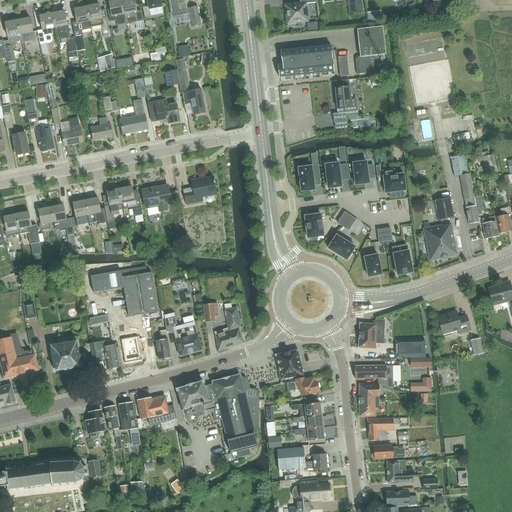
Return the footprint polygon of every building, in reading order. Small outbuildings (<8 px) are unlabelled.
[(117,31),(127,29),(124,15),(121,0),(120,0),(109,2),(110,10),(107,10),(111,28),(117,27),(117,31)] [(121,0),(124,15),(126,24),(137,22),(143,21),(141,11),(136,12),(134,0),(121,0)] [(149,10),(162,8),(160,0),(146,0),(148,7),(143,8),(145,19),(150,18),(149,10)] [(169,0),(170,1),(169,2),(172,15),(173,17),(174,18),(176,18),(181,17),(181,15),(190,14),(189,9),(186,9),(186,5),(184,0),(169,0)] [(306,4),(316,3),(315,0),(298,0),(299,4),(285,6),(287,24),(307,22),(306,4)] [(348,0),(349,5),(350,14),(362,13),(360,0),(348,0)] [(99,4),(86,7),(89,22),(90,26),(91,26),(95,26),(101,24),(102,30),(109,29),(107,17),(102,18),(99,4)] [(90,26),(89,22),(86,7),(74,9),(76,22),(72,23),(74,37),(82,35),(81,30),(91,28),(91,26),(90,26)] [(197,7),(189,9),(190,14),(192,26),(201,25),(197,7)] [(65,11),(52,14),(55,28),(58,27),(61,43),(67,42),(69,52),(77,51),(74,37),(70,38),(68,25),(67,25),(65,11)] [(42,30),(37,31),(40,45),(47,44),(47,43),(50,43),(51,42),(52,42),(52,40),(52,39),(51,34),(51,29),(55,28),(52,14),(51,14),(50,13),(48,13),(47,13),(46,14),(45,15),(39,16),(42,30)] [(17,21),(20,35),(21,35),(32,33),(32,32),(29,18),(17,21)] [(152,20),(145,22),(146,28),(149,27),(150,32),(157,31),(155,21),(152,21),(152,20)] [(15,61),(13,49),(15,46),(15,45),(16,43),(22,42),(20,35),(17,21),(5,23),(8,38),(9,43),(9,46),(4,46),(6,58),(8,62),(15,61)] [(373,57),(385,55),(382,27),(357,30),(360,57),(359,57),(355,61),(357,75),(375,73),(373,57)] [(32,33),(21,35),(22,43),(35,40),(36,40),(34,32),(32,32),(32,33)] [(76,46),(84,44),(82,35),(74,37),(76,46)] [(47,44),(40,45),(42,55),(49,54),(47,44)] [(334,72),(331,46),(285,51),(285,52),(277,53),(278,60),(279,65),(277,65),(278,78),(334,72)] [(156,53),(150,54),(151,62),(166,59),(165,53),(167,53),(165,47),(155,49),(156,53)] [(188,48),(179,50),(180,57),(189,56),(189,54),(188,51),(188,48)] [(347,56),(337,57),(340,77),(349,76),(347,56)] [(112,57),(105,59),(109,70),(115,68),(112,57)] [(173,71),(165,73),(166,78),(170,78),(171,86),(179,84),(177,70),(176,70),(173,71)] [(178,72),(180,84),(189,82),(186,70),(178,72)] [(36,77),(29,78),(31,86),(38,84),(36,77)] [(138,98),(146,97),(145,93),(143,78),(134,80),(129,81),(130,85),(135,84),(138,98)] [(348,80),(334,81),(337,113),(332,114),(333,123),(346,122),(346,113),(357,112),(355,100),(350,100),(348,80)] [(52,83),(46,85),(54,125),(61,124),(57,108),(57,109),(54,94),(52,83)] [(193,115),(205,113),(200,90),(183,93),(185,105),(191,103),(193,115)] [(105,114),(113,113),(110,97),(102,98),(105,114)] [(166,100),(148,103),(151,122),(158,121),(158,122),(166,121),(170,120),(170,124),(180,122),(178,110),(177,110),(176,104),(167,106),(166,100)] [(133,103),(136,118),(119,121),(122,135),(147,130),(142,101),(133,103)] [(40,128),(37,113),(27,115),(30,130),(35,129),(40,152),(54,149),(50,131),(49,127),(42,128),(40,128)] [(6,129),(13,128),(10,114),(3,115),(6,129)] [(69,122),(59,124),(62,134),(64,147),(83,143),(80,131),(79,125),(77,118),(69,120),(69,122)] [(93,141),(112,138),(109,125),(107,126),(106,119),(99,120),(100,127),(90,129),(93,141)] [(16,156),(29,154),(25,133),(12,136),(16,156)] [(483,152),(487,172),(497,170),(493,150),(483,152)] [(476,206),(470,174),(468,174),(465,155),(452,157),(455,176),(460,176),(466,208),(469,224),(478,222),(476,206)] [(368,179),(375,178),(373,165),(367,166),(366,162),(353,163),(355,185),(369,183),(368,179)] [(347,165),(339,166),(339,163),(325,165),(328,189),(341,187),(341,180),(349,179),(347,165)] [(298,168),(299,177),(300,182),(300,183),(301,192),(302,192),(309,191),(310,191),(314,190),(315,190),(314,185),(320,185),(318,166),(298,168)] [(385,191),(386,193),(389,192),(390,199),(405,197),(404,190),(405,190),(403,174),(394,176),(394,170),(383,172),(385,186),(385,191)] [(215,184),(214,181),(213,181),(213,178),(191,181),(192,188),(183,190),(187,205),(204,202),(203,198),(217,195),(215,184)] [(132,187),(119,189),(123,209),(132,207),(134,217),(135,216),(142,215),(139,197),(134,198),(132,191),(132,187)] [(166,204),(170,204),(167,187),(159,189),(159,188),(143,191),(148,216),(160,214),(160,212),(167,210),(166,204)] [(110,206),(105,207),(105,209),(108,223),(109,230),(115,228),(113,215),(119,214),(118,210),(123,209),(119,189),(107,191),(108,196),(110,206)] [(482,195),(475,197),(477,212),(484,211),(482,195)] [(98,198),(85,201),(90,223),(97,222),(98,225),(108,223),(105,209),(100,210),(98,198)] [(439,221),(454,218),(450,198),(435,201),(439,221)] [(71,219),(73,227),(90,223),(85,201),(73,203),(76,218),(71,219)] [(63,205),(51,208),(54,222),(55,230),(66,228),(67,235),(73,234),(74,234),(73,227),(71,219),(66,220),(63,205)] [(51,208),(38,210),(41,224),(39,225),(41,230),(50,228),(49,223),(54,222),(51,208)] [(508,215),(511,215),(509,208),(500,209),(501,216),(496,217),(499,233),(501,233),(502,236),(505,235),(506,232),(511,231),(508,215)] [(29,212),(16,214),(19,229),(20,234),(27,233),(30,244),(31,244),(33,256),(41,254),(39,243),(40,242),(38,235),(36,225),(31,226),(29,212)] [(338,223),(343,227),(350,216),(345,213),(338,223)] [(16,214),(4,217),(7,231),(5,232),(6,237),(20,234),(19,229),(16,214)] [(306,229),(306,230),(307,238),(309,238),(310,240),(318,239),(317,237),(323,236),(321,214),(305,216),(306,224),(306,225),(306,229)] [(355,220),(350,216),(343,227),(348,230),(355,220)] [(486,239),(498,236),(494,216),(482,219),(486,239)] [(448,257),(457,255),(451,225),(442,227),(442,225),(429,228),(428,223),(423,224),(424,229),(423,229),(429,261),(441,258),(443,260),(446,259),(448,257)] [(385,241),(392,241),(390,228),(384,229),(385,241)] [(384,229),(377,230),(379,242),(385,241),(384,229)] [(73,234),(67,235),(69,246),(76,245),(73,234)] [(328,248),(347,260),(355,247),(336,235),(328,248)] [(413,273),(408,251),(393,254),(397,276),(398,275),(407,273),(407,274),(408,273),(412,273),(413,273)] [(364,258),(368,277),(369,277),(376,275),(376,276),(377,275),(381,275),(382,274),(378,255),(364,258)] [(147,268),(121,272),(90,277),(93,294),(123,289),(128,318),(157,313),(151,274),(148,274),(147,268)] [(501,284),(502,286),(488,289),(492,305),(509,301),(511,310),(511,292),(509,282),(501,284)] [(23,304),(25,320),(36,318),(34,302),(23,304)] [(215,317),(219,317),(217,303),(203,305),(205,322),(215,321),(215,317)] [(228,328),(214,333),(216,336),(215,336),(215,337),(216,337),(218,351),(227,348),(227,349),(244,343),(243,341),(244,341),(242,336),(241,336),(239,328),(240,328),(237,308),(232,309),(225,310),(228,328)] [(167,330),(173,333),(180,357),(201,351),(192,316),(183,319),(184,325),(178,326),(175,313),(164,315),(167,330)] [(459,335),(471,331),(466,315),(458,317),(456,313),(449,315),(449,313),(437,316),(442,335),(458,331),(459,335)] [(107,315),(90,319),(90,321),(91,324),(108,320),(108,316),(107,315)] [(359,324),(358,348),(375,349),(376,349),(376,342),(383,342),(384,319),(376,319),(376,324),(361,323),(359,323),(359,324)] [(128,327),(115,329),(117,339),(121,338),(125,361),(142,358),(138,334),(130,336),(128,327)] [(32,330),(27,332),(31,347),(36,346),(32,330)] [(410,339),(410,331),(400,330),(399,338),(410,339)] [(170,358),(166,331),(160,332),(161,341),(156,342),(158,360),(170,358)] [(0,359),(4,378),(38,370),(35,355),(32,356),(31,351),(23,353),(23,350),(21,351),(17,334),(0,338),(0,359)] [(425,340),(396,340),(396,358),(425,357),(425,340)] [(474,356),(483,354),(480,340),(471,342),(474,356)] [(85,365),(86,364),(85,356),(84,354),(79,355),(76,342),(50,346),(54,372),(81,367),(81,366),(85,365)] [(107,370),(119,367),(115,346),(103,348),(103,342),(90,344),(93,363),(102,362),(102,361),(105,361),(107,370)] [(298,349),(274,354),(278,368),(281,380),(304,375),(298,349)] [(430,358),(411,359),(411,367),(431,367),(430,361),(430,358)] [(378,379),(378,383),(379,384),(379,385),(391,389),(391,371),(391,366),(386,366),(355,366),(355,379),(378,379)] [(213,384),(211,384),(218,412),(217,412),(219,420),(222,419),(231,453),(258,446),(253,429),(259,428),(259,393),(258,393),(258,396),(252,396),(250,389),(248,380),(247,379),(246,378),(242,377),(240,377),(240,375),(212,382),(213,384)] [(299,389),(300,396),(319,392),(316,382),(314,382),(313,377),(305,379),(304,377),(295,379),(295,381),(286,384),(288,392),(299,389)] [(431,378),(423,378),(423,392),(430,392),(431,392),(431,378)] [(215,421),(219,420),(217,412),(218,412),(211,384),(205,386),(203,381),(177,390),(177,391),(178,392),(187,420),(188,422),(190,423),(192,424),(194,424),(196,423),(198,421),(198,419),(198,416),(213,412),(215,421)] [(380,397),(379,385),(379,384),(378,383),(358,384),(359,417),(376,417),(376,409),(379,408),(379,397),(380,397)] [(0,387),(0,404),(6,402),(7,404),(16,402),(11,385),(0,387)] [(151,398),(156,425),(161,424),(163,430),(173,427),(171,420),(177,419),(173,405),(167,407),(165,396),(151,399),(151,398)] [(156,425),(151,398),(137,401),(141,419),(148,417),(150,427),(156,425)] [(304,404),(291,405),(291,410),(300,410),(301,417),(322,415),(320,402),(304,404)] [(132,403),(119,405),(123,430),(130,429),(131,434),(133,434),(134,441),(141,440),(137,419),(135,419),(132,403)] [(116,438),(117,438),(119,450),(123,449),(116,416),(117,416),(115,406),(104,408),(106,418),(107,418),(109,431),(114,430),(116,438)] [(105,431),(101,409),(88,412),(90,420),(85,421),(88,434),(90,434),(91,440),(98,438),(96,432),(105,431)] [(323,427),(322,415),(301,417),(292,417),(293,423),(306,422),(307,429),(323,427)] [(268,429),(277,429),(277,416),(268,417),(268,429)] [(393,424),(400,424),(400,418),(393,418),(366,418),(368,441),(387,440),(387,431),(394,431),(393,424)] [(323,427),(307,429),(294,430),(294,435),(302,434),(302,435),(307,435),(308,441),(325,439),(323,427)] [(399,433),(399,440),(409,440),(409,432),(399,433)] [(270,448),(282,447),(282,437),(269,438),(270,448)] [(374,446),(375,460),(394,459),(405,458),(404,448),(398,448),(398,447),(392,447),(392,445),(374,446)] [(303,448),(276,450),(278,469),(278,470),(305,468),(303,448)] [(313,461),(305,462),(306,471),(319,470),(319,474),(327,473),(326,454),(312,455),(313,461)] [(34,487),(36,487),(35,485),(43,484),(43,486),(44,486),(44,484),(51,483),(51,485),(52,485),(52,486),(54,486),(54,484),(60,483),(60,485),(62,485),(62,483),(67,482),(67,484),(69,484),(69,482),(74,482),(75,484),(77,483),(76,481),(81,479),(82,481),(84,480),(82,477),(85,474),(87,475),(88,473),(85,472),(85,467),(87,466),(86,465),(84,466),(81,462),(82,460),(81,459),(79,461),(75,460),(75,458),(73,458),(73,460),(68,461),(67,458),(65,458),(66,461),(60,461),(60,459),(58,459),(58,461),(52,461),(52,459),(50,460),(50,461),(49,461),(49,463),(42,464),(42,462),(40,462),(40,464),(34,465),(33,463),(32,463),(32,465),(25,466),(24,464),(22,464),(23,467),(17,468),(16,465),(14,465),(15,468),(7,468),(7,466),(5,466),(6,471),(0,471),(0,485),(7,485),(7,490),(9,489),(8,488),(17,487),(17,489),(18,489),(18,487),(24,486),(25,489),(26,489),(26,486),(34,485),(34,487)] [(387,485),(413,483),(413,469),(405,469),(405,460),(399,460),(399,459),(386,460),(386,468),(387,485)] [(88,461),(91,477),(100,476),(97,460),(88,461)] [(437,479),(423,480),(424,490),(438,489),(437,479)] [(177,480),(171,485),(177,493),(184,488),(177,480)] [(297,507),(289,507),(289,511),(297,511),(298,511),(310,510),(309,500),(323,499),(323,501),(331,500),(329,484),(319,484),(319,480),(312,481),(299,482),(299,487),(297,487),(296,487),(294,488),(293,490),(294,497),(296,499),(296,502),(297,507)] [(142,482),(134,483),(135,495),(143,494),(142,482)] [(386,491),(387,506),(410,506),(410,505),(417,505),(417,496),(409,496),(409,490),(386,491)]
